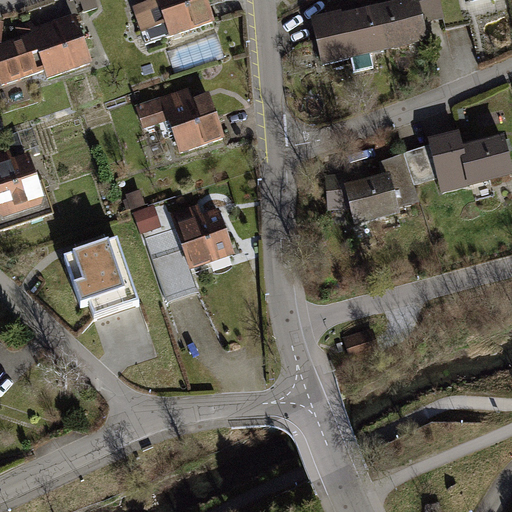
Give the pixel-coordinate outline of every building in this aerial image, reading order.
[(96,0),(80,0),(85,13),(99,8),(96,0)] [(140,0),(144,7),(134,11),(144,39),(167,32),(171,44),(216,28),(206,0),(140,0)] [(439,0),(407,0),(399,2),(400,9),(380,13),(388,50),(427,40),(423,23),(444,18),(439,0)] [(508,0),(470,0),(472,10),(509,2),(508,0)] [(342,18),(314,24),(323,66),(352,59),(354,72),(374,68),(370,53),(388,50),(380,13),(357,18),(354,5),(340,8),(342,18)] [(92,70),(74,21),(38,33),(35,24),(16,31),(20,43),(0,49),(0,87),(2,93),(46,78),(48,85),(92,70)] [(187,92),(140,109),(146,127),(168,119),(180,153),(224,137),(208,94),(190,101),(187,92)] [(460,139),(432,145),(444,199),(472,192),(463,154),(460,139)] [(511,179),(504,145),(463,154),(472,192),(511,183),(511,179)] [(427,147),(404,156),(414,187),(435,180),(427,147)] [(15,158),(0,163),(0,206),(4,205),(12,226),(55,212),(38,163),(19,169),(15,158)] [(387,182),(344,193),(353,229),(396,218),(387,182)] [(234,256),(220,214),(206,219),(202,208),(177,216),(180,227),(176,228),(190,270),(234,256)] [(116,240),(57,260),(75,315),(83,312),(87,325),(139,308),(116,240)] [(370,328),(341,336),(348,361),(377,353),(370,328)]
